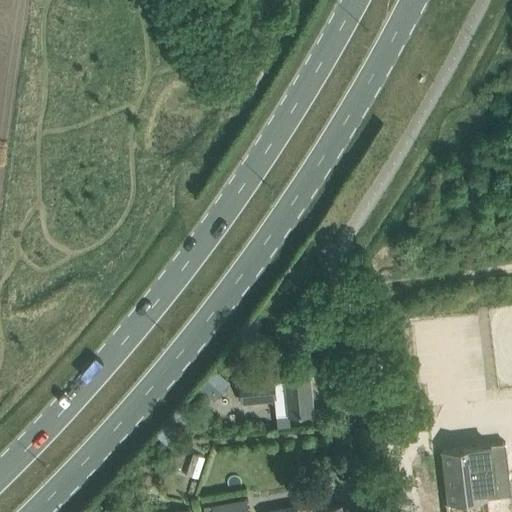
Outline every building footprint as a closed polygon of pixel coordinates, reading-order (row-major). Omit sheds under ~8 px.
[(214,369),(199,388),(214,401),(230,381),(214,369)] [(313,411),(309,373),(286,375),(286,379),(275,380),(274,376),(240,380),(242,402),(275,399),(277,414),(313,411)] [(180,406),(167,421),(175,428),(188,413),(180,406)] [(191,417),(191,434),(215,434),(215,417),(191,417)] [(511,493),(506,441),(442,449),(449,511),(503,511),(503,507),(510,506),(511,507),(511,506),(511,493)] [(149,473),(139,486),(147,492),(157,479),(149,473)] [(248,511),(245,498),(213,504),(214,511),(248,511)] [(268,511),(342,511),(341,503),(299,511),(297,505),(278,508),(268,510),(268,511)]
